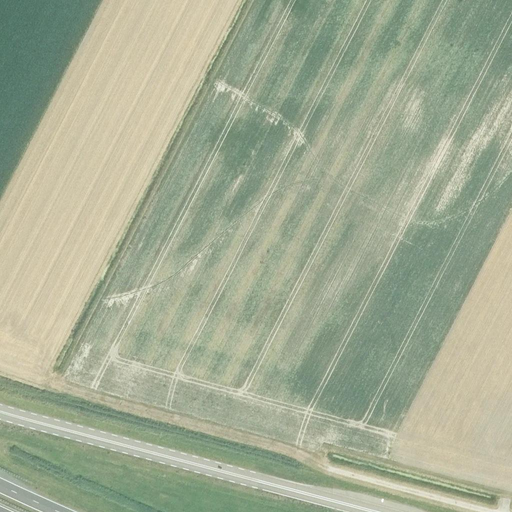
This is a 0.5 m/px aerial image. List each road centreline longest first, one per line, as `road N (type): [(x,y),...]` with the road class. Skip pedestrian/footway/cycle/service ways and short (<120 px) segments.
road 1 (track): [(42,386),(324,466)]
road 2 (trunk): [(266,483),(0,411)]
road 3 (unclassified): [(324,466),(487,511)]
